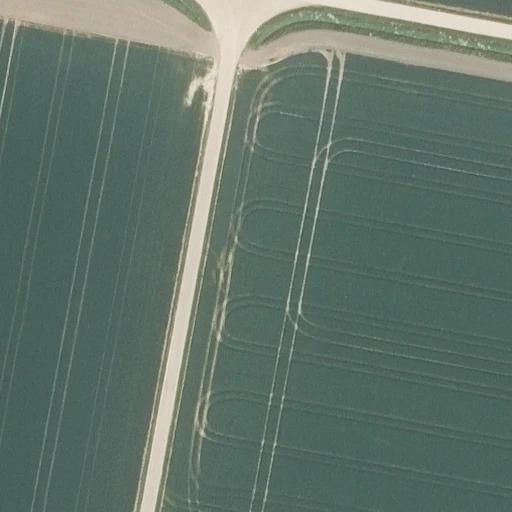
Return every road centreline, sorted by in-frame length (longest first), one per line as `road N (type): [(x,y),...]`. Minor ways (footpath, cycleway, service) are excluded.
road 1 (unclassified): [(147,511),(240,0)]
road 2 (unclassified): [(511,36),(312,0)]
